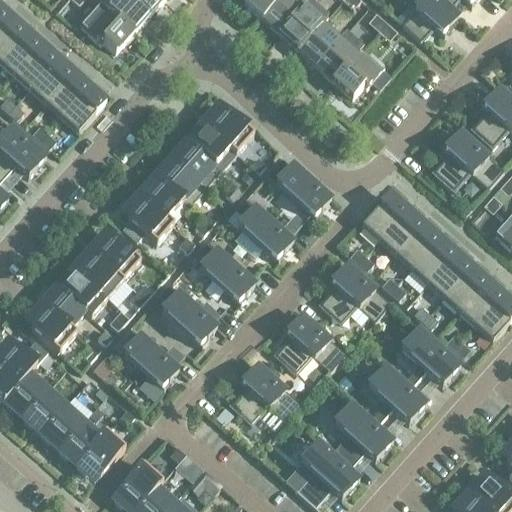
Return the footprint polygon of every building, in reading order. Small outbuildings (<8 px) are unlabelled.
[(87,0),(71,0),(69,3),(78,11),(87,0)] [(131,40),(146,23),(147,22),(122,0),(108,0),(99,11),(131,40)] [(122,0),(147,22),(163,4),(158,0),(122,0)] [(262,23),(282,0),(249,0),(243,7),(262,23)] [(280,39),(308,7),(300,0),(282,0),(262,23),(280,39)] [(361,5),(354,0),(346,0),(342,5),(353,14),(361,5)] [(449,15),(431,0),(407,0),(403,6),(414,17),(402,31),(420,47),(433,33),(444,43),(445,41),(443,39),(458,23),(449,15)] [(431,0),(449,15),(460,2),(471,12),(472,11),(470,9),(478,0),(431,0)] [(297,55),(326,23),(308,7),(280,39),(297,55)] [(115,58),(131,40),(99,11),(80,32),(100,50),(103,47),(115,58)] [(368,28),(378,37),(386,28),(376,19),(368,28)] [(0,62),(23,37),(7,23),(0,30),(0,62)] [(315,71),(344,39),(326,23),(297,55),(315,71)] [(397,37),(386,28),(378,37),(389,46),(397,37)] [(0,70),(12,81),(39,51),(23,37),(0,62),(0,70)] [(333,87),(362,55),(344,39),(315,71),(333,87)] [(28,95),(55,66),(39,51),(12,81),(28,95)] [(383,74),(362,55),(333,87),(352,104),(363,91),(366,94),(383,74)] [(44,110),(71,80),(55,66),(28,95),(44,110)] [(60,124),(87,94),(71,80),(44,110),(60,124)] [(104,109),(87,94),(60,124),(77,139),(104,109)] [(511,107),(498,95),(483,112),(481,110),(480,112),(487,118),(472,135),(492,153),(507,136),(511,139),(511,107)] [(7,103),(0,110),(0,112),(7,119),(15,111),(7,103)] [(203,128),(202,129),(236,159),(253,140),(219,110),(210,120),(216,125),(209,133),(203,128)] [(16,127),(23,118),(15,111),(7,119),(16,127)] [(236,159),(202,129),(194,138),(200,143),(193,151),(187,146),(186,147),(214,172),(220,177),(236,159)] [(45,163),(11,132),(0,144),(0,177),(5,182),(15,171),(28,183),(45,163)] [(39,132),(31,140),(40,148),(47,139),(39,132)] [(56,147),(47,139),(40,148),(48,155),(56,147)] [(469,179),(487,196),(503,178),(460,139),(445,155),(443,153),(442,155),(449,161),(433,178),(453,196),(469,179)] [(214,172),(186,147),(178,156),(184,161),(177,169),(171,164),(170,165),(204,195),(220,177),(214,172)] [(249,171),(258,179),(265,170),(257,163),(249,171)] [(204,195),(170,165),(162,174),(168,179),(161,187),(155,182),(154,182),(189,212),(204,195)] [(266,181),(316,225),(317,224),(315,222),(330,205),(292,170),(289,174),(280,166),(266,181)] [(189,212),(154,182),(146,192),(152,197),(145,205),(173,230),(167,224),(181,208),(187,214),(189,212)] [(508,202),(511,196),(511,186),(508,183),(499,194),(508,202)] [(292,247),(258,217),(267,208),(253,195),(245,205),(235,216),(244,224),(237,232),(278,268),(279,267),(277,265),(292,247)] [(156,249),(173,230),(145,205),(139,200),(130,210),(136,215),(128,224),(156,249)] [(492,201),(483,211),(492,219),(501,209),(492,201)] [(378,247),(405,217),(388,202),(361,232),(378,247)] [(194,233),(203,241),(217,224),(209,216),(194,233)] [(294,239),(305,226),(295,217),(283,230),(294,239)] [(394,261),(421,231),(405,217),(378,247),(394,261)] [(511,220),(494,241),(511,256),(511,220)] [(410,276),(437,246),(421,231),(394,261),(410,276)] [(89,255),(88,256),(123,286),(140,267),(106,237),(97,247),(103,252),(96,260),(89,255)] [(178,251),(186,259),(194,250),(186,243),(178,251)] [(426,290),(453,260),(437,246),(410,276),(426,290)] [(239,311),(241,309),(239,308),(254,290),(207,248),(197,259),(206,267),(199,275),(239,311)] [(356,270),(364,261),(355,253),(348,262),(356,270)] [(123,286),(88,256),(81,265),(87,270),(79,278),(73,273),(73,274),(107,304),(123,286)] [(442,304),(469,275),(453,260),(426,290),(442,304)] [(372,268),(364,261),(356,270),(364,277),(372,268)] [(346,271),(332,288),(330,286),(328,287),(335,294),(320,311),(340,329),(355,312),(374,328),(390,310),(346,271)] [(107,304),(73,274),(64,283),(70,288),(64,296),(58,290),(57,291),(85,316),(91,322),(107,304)] [(458,319),(485,289),(469,275),(442,304),(458,319)] [(388,298),(396,289),(388,282),(380,290),(388,298)] [(404,297),(396,289),(388,298),(397,305),(404,297)] [(474,333),(501,303),(485,289),(458,319),(474,333)] [(129,306),(137,314),(152,297),(144,290),(129,306)] [(85,316),(57,291),(49,300),(55,306),(48,314),(42,308),(41,309),(75,339),(76,339),(70,333),(85,316)] [(197,349),(201,353),(203,352),(201,350),(216,333),(169,291),(159,302),(168,310),(161,317),(197,349)] [(511,325),(511,312),(501,303),(474,333),(491,348),(511,325)] [(75,339),(41,309),(33,318),(38,324),(30,333),(58,359),(75,339)] [(421,327),(428,318),(420,311),(412,319),(421,327)] [(117,337),(128,324),(120,316),(108,329),(117,337)] [(436,326),(428,318),(421,327),(429,334),(436,326)] [(329,379),(345,360),(302,321),(287,338),(285,336),(284,338),(291,344),(275,361),(295,379),(311,362),(329,379)] [(152,386),(163,396),(164,395),(162,393),(178,376),(131,333),(121,344),(130,352),(123,360),(152,386)] [(418,371),(403,389),(409,395),(425,377),(442,392),(459,372),(418,335),(400,355),(418,371)] [(453,356),(460,347),(452,340),(444,348),(453,356)] [(8,345),(0,354),(0,371),(19,389),(36,370),(8,345)] [(468,354),(460,347),(453,356),(461,363),(468,354)] [(81,360),(89,368),(97,359),(88,352),(81,360)] [(27,418),(46,396),(28,380),(36,370),(19,389),(3,408),(3,407),(13,416),(18,410),(26,417),(27,418)] [(19,389),(0,371),(0,405),(3,408),(19,389)] [(284,429),(300,411),(257,372),(242,388),(240,386),(239,388),(246,394),(230,411),(251,429),(266,412),(284,429)] [(409,395),(403,389),(384,373),(367,393),(385,409),(369,427),(375,432),(391,415),(408,430),(426,410),(409,395)] [(45,434),(64,412),(46,396),(27,418),(26,417),(21,423),(31,432),(36,426),(44,433),(45,434)] [(375,432),(369,427),(351,410),(333,430),(346,442),(330,460),(348,476),(364,458),(375,467),(392,448),(375,432)] [(63,450),(82,428),(64,412),(45,434),(44,433),(39,439),(49,448),(54,442),(62,449),(63,450)] [(134,423),(125,416),(118,424),(126,431),(134,423)] [(80,466),(106,437),(105,436),(99,443),(82,428),(63,450),(62,449),(57,455),(67,464),(72,458),(80,465),(80,466)] [(94,488),(125,454),(106,437),(80,466),(80,465),(74,471),(85,480),(90,474),(98,481),(92,487),(94,488)] [(348,476),(330,460),(317,448),(299,468),(313,480),(297,497),(296,497),(295,498),(310,511),(315,511),(330,496),(341,505),(359,485),(348,476)] [(511,448),(507,453),(511,457),(511,460),(506,466),(500,461),(499,463),(511,474),(511,479),(507,485),(511,488),(511,448)] [(178,469),(185,461),(177,453),(169,461),(178,469)] [(138,511),(161,487),(142,470),(112,504),(120,511),(123,511),(127,507),(132,511),(138,511)] [(511,511),(511,488),(507,485),(500,493),(485,479),(475,489),(481,494),(475,502),(469,497),(468,498),(483,511),(511,511)] [(170,511),(173,509),(157,494),(162,488),(161,487),(138,511),(170,511)] [(483,511),(468,498),(460,507),(465,511),(483,511)]
